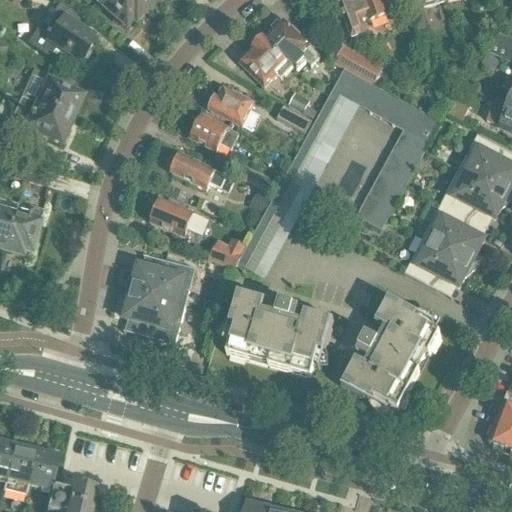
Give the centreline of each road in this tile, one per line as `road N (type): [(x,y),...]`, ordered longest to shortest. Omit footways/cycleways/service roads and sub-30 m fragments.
road 1 (residential): [(68,384),(98,233),(130,142),(187,53),(244,0)]
road 2 (residential): [(495,334),(321,252),(378,137)]
road 3 (tertiary): [(422,480),(173,414)]
road 4 (residential): [(422,480),(495,334)]
